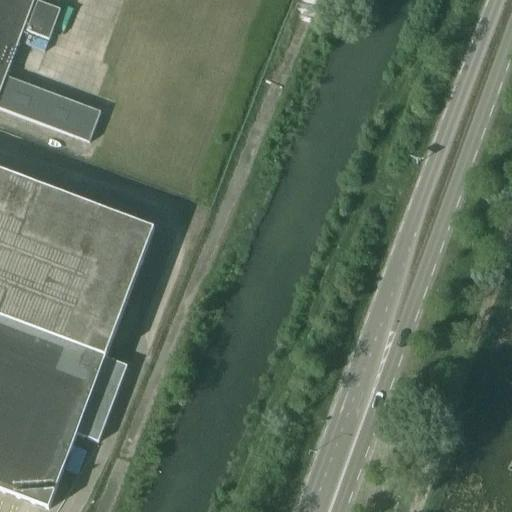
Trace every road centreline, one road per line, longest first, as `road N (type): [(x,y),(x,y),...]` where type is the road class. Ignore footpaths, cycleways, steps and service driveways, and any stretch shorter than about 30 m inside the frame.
road 1 (secondary): [(500,0),(378,327),(352,424)]
road 2 (secondary): [(352,424),(401,335),(511,35)]
